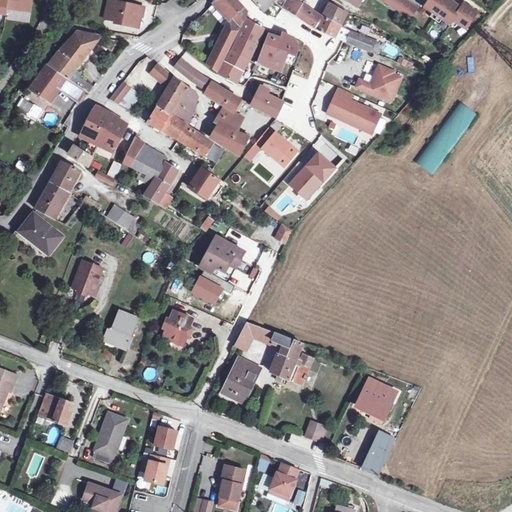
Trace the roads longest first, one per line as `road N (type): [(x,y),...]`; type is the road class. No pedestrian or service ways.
road 1 (unclassified): [(205,0),(115,75),(0,238)]
road 2 (unclassified): [(192,414),(0,340)]
road 3 (unclassified): [(319,462),(203,418)]
